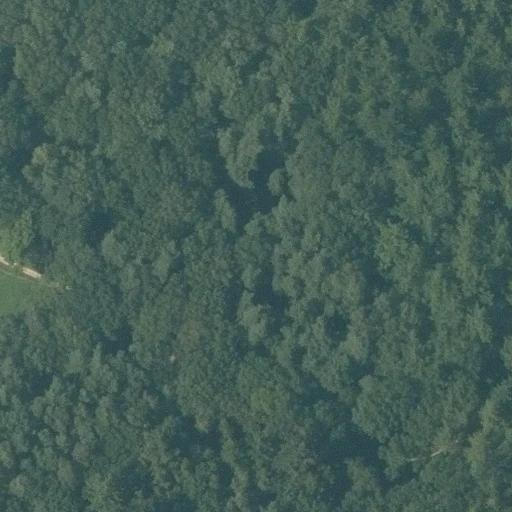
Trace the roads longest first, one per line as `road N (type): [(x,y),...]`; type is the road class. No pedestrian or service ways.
road 1 (track): [(218,391),(0,250)]
road 2 (track): [(374,511),(313,451),(218,391)]
